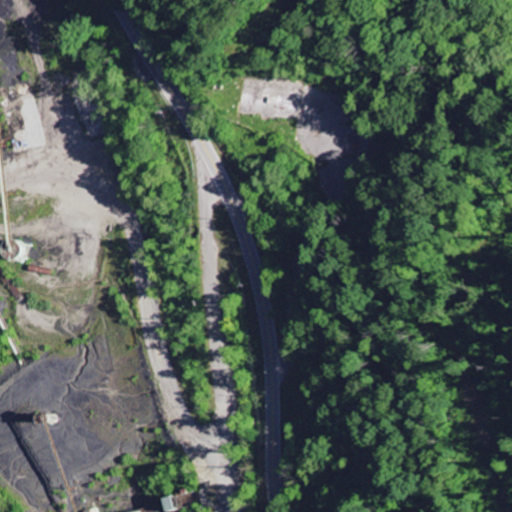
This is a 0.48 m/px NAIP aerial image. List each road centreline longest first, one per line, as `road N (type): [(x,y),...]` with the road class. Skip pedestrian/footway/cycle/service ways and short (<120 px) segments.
road 1 (secondary): [(281,511),(270,337),(254,258),(207,148),(120,0)]
road 2 (residential): [(209,511),(147,369),(83,296),(62,293),(0,319)]
